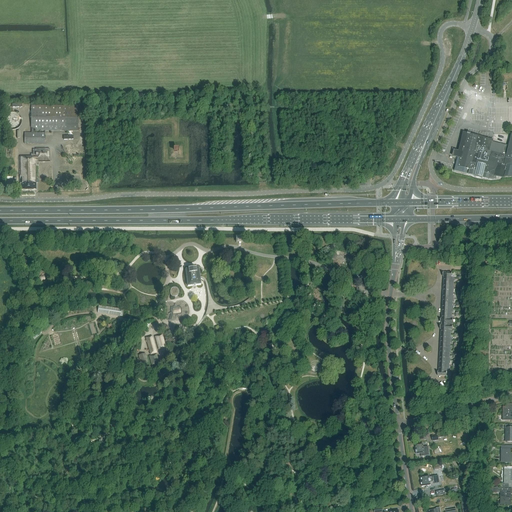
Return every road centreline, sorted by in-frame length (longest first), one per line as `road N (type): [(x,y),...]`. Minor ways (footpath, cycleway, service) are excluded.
road 1 (trunk): [(396,202),(0,211)]
road 2 (trunk): [(0,221),(395,219)]
road 3 (unclassified): [(0,199),(365,189),(386,181)]
road 4 (unclassified): [(472,26),(441,30),(437,77),(386,181)]
road 5 (unclassified): [(437,181),(430,166),(437,143),(465,80),(492,51),(490,33),(472,26)]
road 6 (tertiary): [(398,426),(387,329),(395,248)]
road 7 (track): [(95,198),(96,124),(176,120)]
